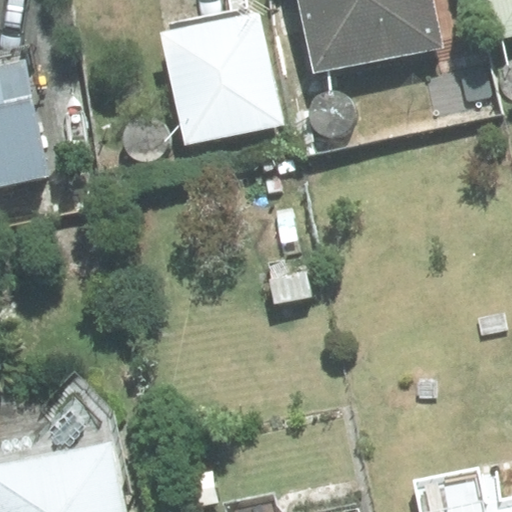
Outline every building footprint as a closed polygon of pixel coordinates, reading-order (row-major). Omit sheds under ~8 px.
[(308,0),(323,77),(450,53),(439,0),(308,0)] [(511,0),(496,0),(506,43),(511,41),(511,0)] [(268,18),(171,36),(191,147),(288,130),(268,18)] [(35,63),(0,70),(0,193),(62,180),(35,63)] [(312,274),(274,279),(278,305),(315,300),(312,274)] [(428,378),(378,392),(383,412),(434,399),(428,378)] [(0,511),(137,511),(125,446),(0,469),(0,511)]
